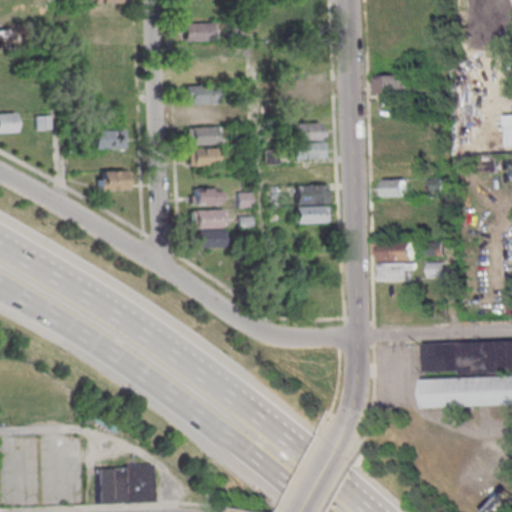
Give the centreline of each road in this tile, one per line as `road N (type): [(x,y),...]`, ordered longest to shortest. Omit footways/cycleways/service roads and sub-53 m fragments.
road 1 (residential): [(511,332),(290,339),(259,333),(0,174)]
road 2 (motorway): [(369,511),(177,354),(0,241)]
road 3 (residential): [(343,443),(359,379),(345,0)]
road 4 (motorway): [(0,289),(184,412),(302,511)]
road 5 (residential): [(159,269),(149,0)]
